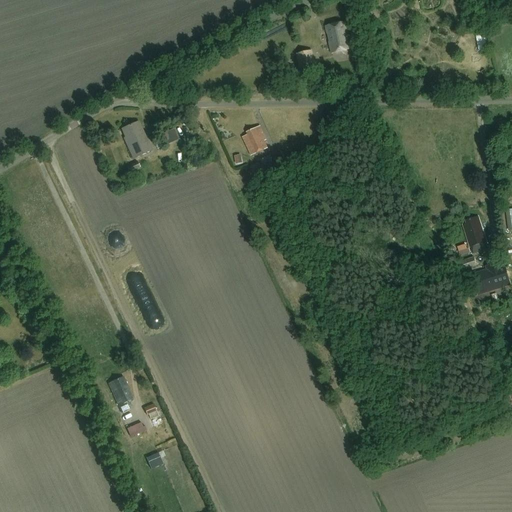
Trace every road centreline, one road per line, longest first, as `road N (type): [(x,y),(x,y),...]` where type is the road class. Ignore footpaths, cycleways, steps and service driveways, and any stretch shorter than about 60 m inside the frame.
road 1 (unclassified): [(212,511),(35,149)]
road 2 (residential): [(156,104),(511,104)]
road 3 (unclassified): [(154,79),(332,0)]
